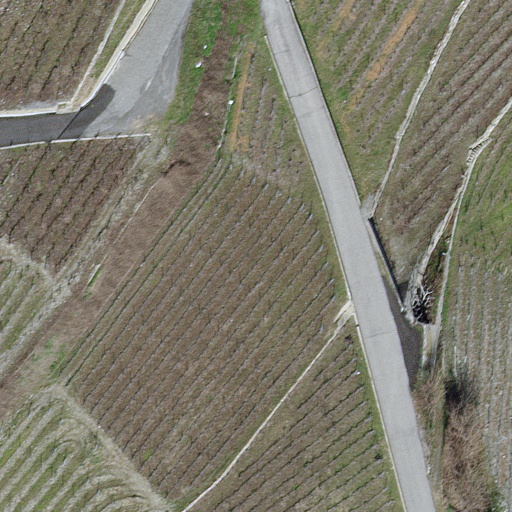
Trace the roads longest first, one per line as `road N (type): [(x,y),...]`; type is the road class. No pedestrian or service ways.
road 1 (unclassified): [(422,511),(346,218),(275,0)]
road 2 (unclassified): [(0,135),(72,125),(114,108),(134,85),(175,0)]
